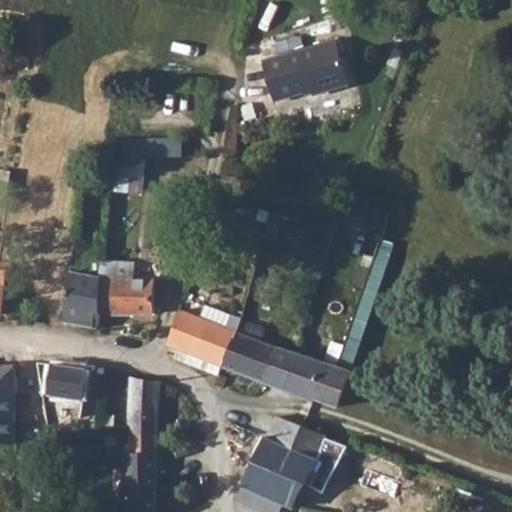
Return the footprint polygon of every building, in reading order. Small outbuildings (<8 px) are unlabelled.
[(345,87),(334,44),(262,63),(272,101),(309,91),(310,96),(345,87)] [(180,137),(121,138),(121,158),(147,157),(181,157),(180,137)] [(144,194),(147,157),(121,158),(114,191),(144,194)] [(149,179),(205,179),(205,159),(149,159),(149,179)] [(153,315),(154,282),(132,281),(132,265),(101,264),(100,277),(97,313),(101,314),(153,315)] [(64,327),(100,330),(101,314),(97,313),(100,277),(69,275),(64,327)] [(177,313),(164,350),(225,372),(238,335),(177,313)] [(238,335),(225,372),(259,385),(273,348),(238,335)] [(298,357),(273,348),(259,385),(284,394),(298,357)] [(326,367),(298,357),(284,394),(313,404),(314,400),(326,367)] [(16,366),(0,365),(0,442),(15,443),(16,366)] [(80,371),(45,365),(42,386),(77,391),(80,371)] [(348,375),(326,367),(314,400),(336,408),(348,375)] [(147,386),(147,383),(120,382),(119,416),(119,437),(146,437),(147,386)] [(272,418),(263,439),(292,453),(302,431),(272,418)] [(302,431),(292,453),(316,464),(326,442),(302,431)] [(144,511),(146,437),(119,437),(119,455),(112,455),(111,511),(144,511)] [(292,453),(263,439),(240,489),(242,490),(284,509),(289,511),(294,511),(316,464),(292,453)] [(283,511),(284,509),(242,490),(235,505),(249,511),(283,511)]
